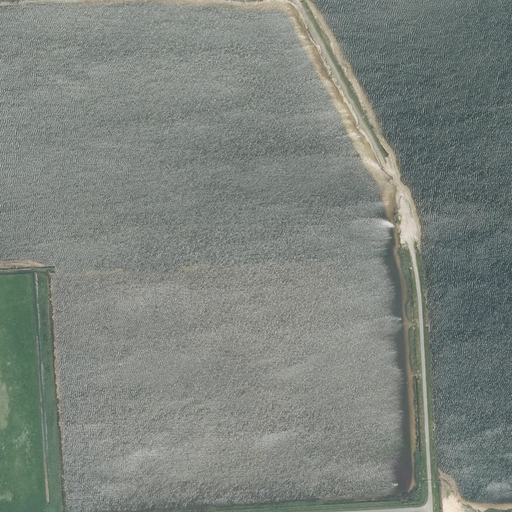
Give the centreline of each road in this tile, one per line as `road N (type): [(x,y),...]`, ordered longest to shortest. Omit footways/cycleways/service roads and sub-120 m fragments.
road 1 (unclassified): [(430,508),(420,299),(408,232)]
road 2 (track): [(296,0),(366,127),(408,232)]
